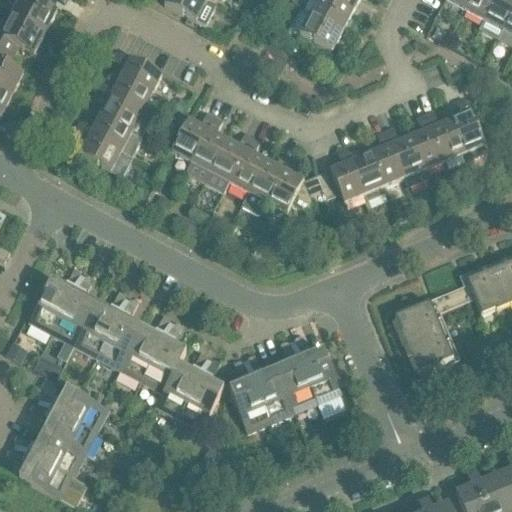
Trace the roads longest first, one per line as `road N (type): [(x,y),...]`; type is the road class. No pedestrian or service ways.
road 1 (residential): [(109,10),(218,69),(235,96),(313,133),(403,95),(407,81),(390,36),(410,0)]
road 2 (residential): [(341,292),(284,310),(259,308),(54,200)]
road 3 (residential): [(12,177),(83,37),(109,10)]
road 4 (residential): [(511,218),(341,292)]
road 5 (residential): [(407,458),(341,292)]
road 6 (tertiary): [(276,511),(407,458)]
